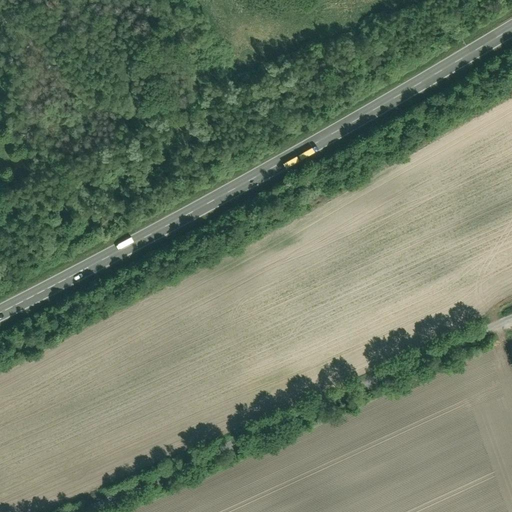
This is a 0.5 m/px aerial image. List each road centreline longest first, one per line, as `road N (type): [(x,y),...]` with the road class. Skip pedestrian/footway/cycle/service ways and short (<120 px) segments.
road 1 (primary): [(0,313),(511,28)]
road 2 (unclassified): [(90,511),(511,320)]
